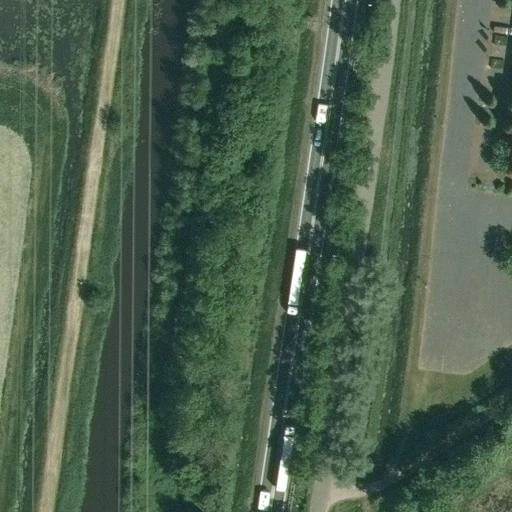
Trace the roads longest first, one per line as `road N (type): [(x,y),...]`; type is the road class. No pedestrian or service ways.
road 1 (trunk): [(269,511),(343,0)]
road 2 (unclassified): [(317,511),(390,0)]
road 3 (track): [(320,494),(377,487),(511,397)]
